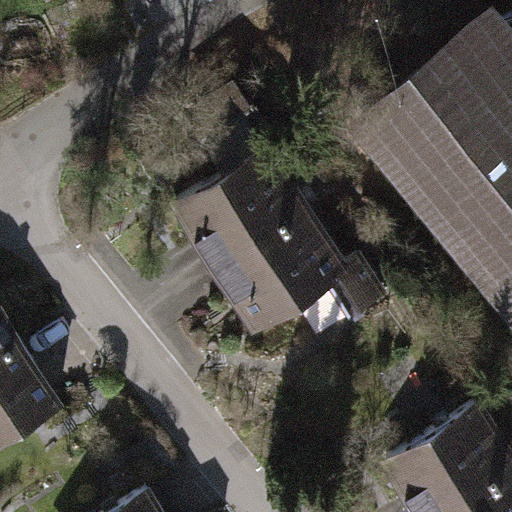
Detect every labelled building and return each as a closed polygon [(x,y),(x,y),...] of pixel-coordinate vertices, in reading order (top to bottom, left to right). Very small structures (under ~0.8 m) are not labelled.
[(493,8),(344,123),(511,334),(511,23),(507,27),(493,8)] [(284,137),(184,201),(267,331),(313,302),(333,333),(402,289),(375,248),(361,257),(284,137)] [(0,310),(0,453),(82,405),(19,299),(0,310)] [(414,413),(441,392),(419,364),(392,384),(414,413)] [(511,511),(511,412),(506,401),(399,462),(428,511),(511,511)] [(183,511),(165,482),(114,511),(183,511)]
